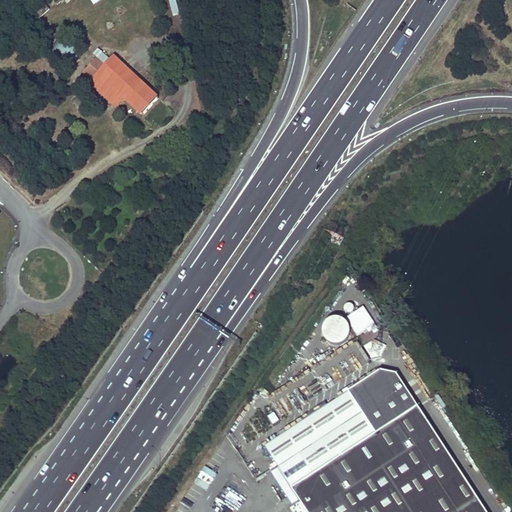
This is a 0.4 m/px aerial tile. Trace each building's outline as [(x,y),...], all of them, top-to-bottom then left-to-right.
[(158,99),(113,57),(104,67),(95,59),(81,76),(115,108),(123,98),(142,115),(158,99)] [(345,318),(334,325),(345,343),(357,336),(345,318)] [(379,371),(264,445),(277,465),(299,499),(307,511),(485,511),(395,373),(379,371)] [(291,504),(299,499),(277,465),(269,470),(291,504)] [(205,468),(195,484),(207,491),(217,475),(205,468)]
